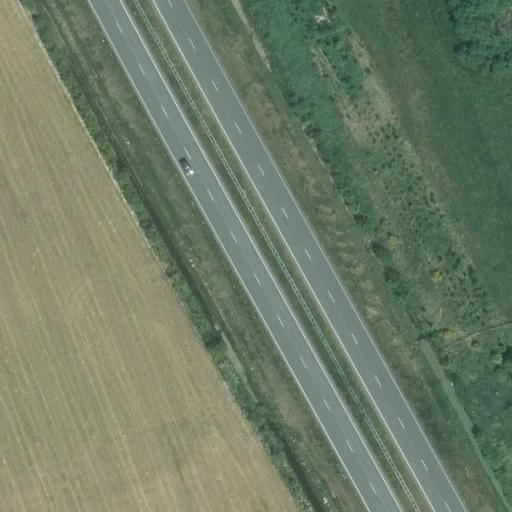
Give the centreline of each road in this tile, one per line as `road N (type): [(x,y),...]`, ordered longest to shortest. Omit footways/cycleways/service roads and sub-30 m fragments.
road 1 (trunk): [(450,511),(169,0)]
road 2 (trunk): [(103,0),(382,511)]
